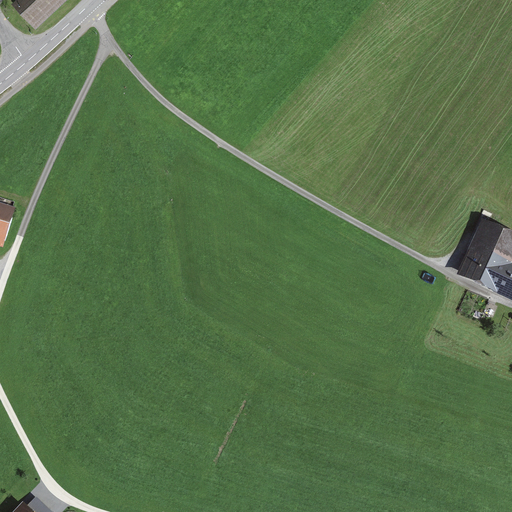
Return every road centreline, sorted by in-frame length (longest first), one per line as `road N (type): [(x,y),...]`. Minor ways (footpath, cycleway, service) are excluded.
road 1 (track): [(109,38),(163,101),(225,145),(511,304)]
road 2 (track): [(109,38),(0,285)]
road 3 (track): [(0,391),(54,488),(95,511)]
